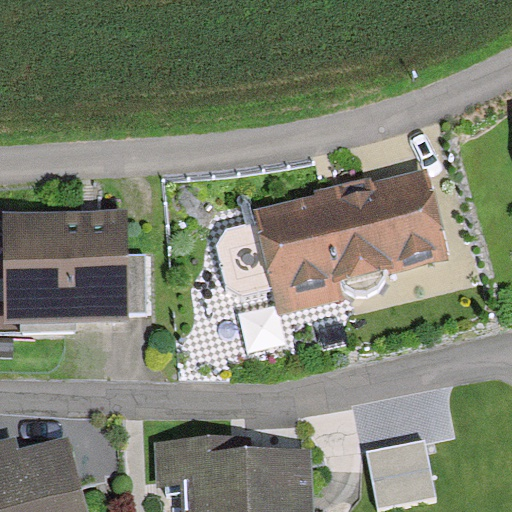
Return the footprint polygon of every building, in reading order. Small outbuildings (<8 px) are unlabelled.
[(354,192),(257,215),(260,228),(232,234),(219,250),(231,291),(244,299),(275,292),(281,318),(347,303),(344,288),(353,295),(370,297),(382,289),(387,279),(450,264),(429,174),(354,192)] [(131,256),(130,217),(6,218),(8,305),(0,305),(0,339),(24,339),(23,332),(133,330),(133,317),(154,317),(153,256),(131,256)] [(364,406),(372,449),(458,433),(451,390),(364,406)] [(87,511),(70,440),(21,452),(18,439),(0,443),(0,511),(87,511)] [(436,442),(374,454),(385,511),(386,511),(447,500),(436,442)] [(241,444),(156,445),(157,494),(185,493),(185,511),(311,511),(311,453),(241,455),(241,444)]
